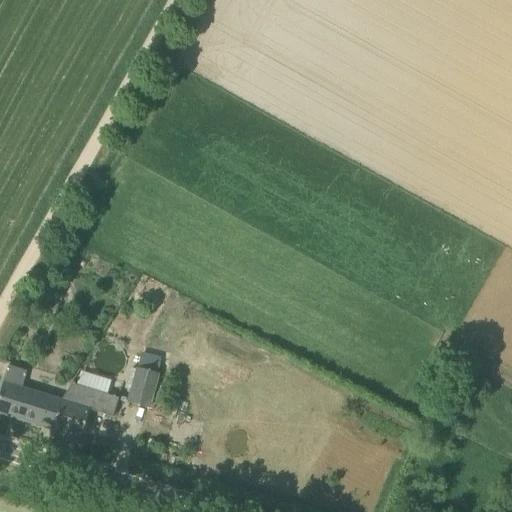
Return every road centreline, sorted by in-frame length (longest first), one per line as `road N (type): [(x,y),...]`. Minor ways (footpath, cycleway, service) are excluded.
road 1 (track): [(187,0),(0,333)]
road 2 (tertiary): [(244,511),(0,441)]
